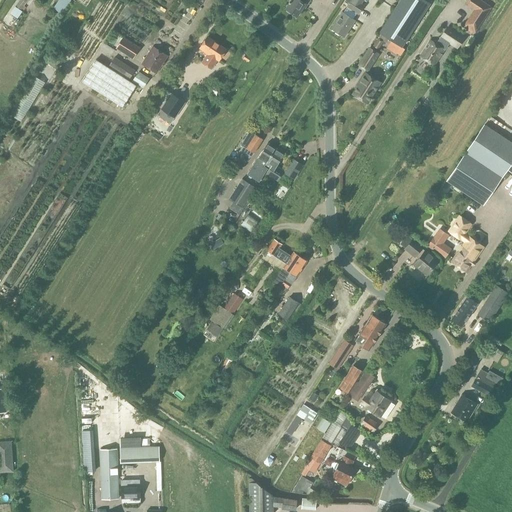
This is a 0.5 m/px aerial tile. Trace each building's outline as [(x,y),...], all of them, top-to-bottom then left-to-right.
[(20,10),(27,0),(20,0),(11,14),(17,18),(22,11),(20,10)] [(297,16),(305,4),(307,0),(291,0),(285,9),(297,16)] [(359,14),(364,6),(365,6),(356,0),(351,0),(347,6),(359,14)] [(403,45),(429,3),(423,0),(400,0),(380,31),(403,45)] [(492,5),(483,0),(470,0),(468,4),(475,8),(463,27),(473,34),(492,5)] [(343,37),(354,21),(342,13),(332,29),(343,37)] [(464,39),(448,28),(442,38),(441,38),(437,45),(431,41),(420,57),(434,66),(444,51),(445,51),(450,44),(457,48),(464,39)] [(133,59),(140,47),(123,37),(115,48),(133,59)] [(219,61),(226,50),(207,37),(200,48),(208,54),(202,62),(211,68),(217,60),(219,61)] [(375,44),(380,47),(383,42),(378,39),(375,44)] [(156,73),(167,57),(153,47),(142,64),(156,73)] [(378,54),(370,49),(360,65),(368,71),(378,54)] [(130,79),(135,72),(115,58),(110,66),(130,79)] [(136,85),(95,59),(81,81),(122,107),(136,85)] [(143,88),(149,80),(138,73),(133,82),(143,88)] [(367,102),(379,82),(365,73),(360,81),(362,82),(354,94),(367,102)] [(34,75),(10,114),(21,121),(45,83),(34,75)] [(170,124),(184,103),(171,95),(158,116),(170,124)] [(483,205),(511,161),(511,145),(483,126),(446,180),(483,205)] [(254,153),(262,140),(249,132),(241,145),(242,146),(239,152),(243,154),(240,158),(246,162),(254,153)] [(269,144),(268,143),(248,175),(260,182),(267,169),(264,167),(265,165),(276,148),(275,148),(276,146),(270,143),(269,144)] [(276,148),(265,165),(270,168),(266,174),(277,181),(283,171),(276,166),(284,153),(276,148)] [(294,178),(303,165),(293,159),(285,173),(294,178)] [(240,215),(246,206),(256,189),(242,180),(230,199),(234,202),(230,209),(240,215)] [(511,203),(495,191),(491,196),(509,208),(511,203)] [(271,212),(274,208),(255,196),(252,200),(271,212)] [(251,212),(242,226),(255,235),(264,222),(251,212)] [(465,243),(451,262),(465,272),(482,249),(463,235),(470,225),(460,218),(450,232),(465,243)] [(408,236),(401,245),(414,256),(415,255),(419,258),(414,263),(426,274),(437,261),(421,247),(422,246),(413,238),(412,239),(408,236)] [(445,258),(451,249),(434,236),(427,246),(445,258)] [(222,254),(228,250),(223,242),(223,241),(221,238),(208,245),(211,251),(218,247),(222,254)] [(279,248),(281,245),(275,240),(267,251),(274,256),(279,248)] [(279,289),(300,257),(293,253),(291,256),(279,248),(274,256),(286,264),(272,284),(279,289)] [(300,257),(279,289),(280,289),(285,281),(285,282),(290,285),(296,275),(297,276),(307,261),(300,257)] [(491,321),(508,294),(504,291),(511,278),(511,277),(504,273),(478,313),(491,321)] [(280,299),(290,285),(285,282),(276,295),(280,299)] [(313,282),(307,291),(311,293),(317,284),(313,282)] [(233,314),(242,300),(229,290),(219,305),(233,314)] [(289,321),(301,304),(291,297),(279,314),(289,321)] [(467,297),(452,319),(462,326),(471,314),(469,313),(476,303),(467,297)] [(268,308),(251,332),(255,334),(271,310),(268,308)] [(367,338),(379,320),(372,315),(356,340),(362,345),(367,338)] [(367,338),(362,345),(369,349),(385,324),(379,320),(367,338)] [(223,329),(215,324),(206,337),(213,342),(223,329)] [(338,370),(354,346),(344,340),(328,364),(338,370)] [(489,344),(486,351),(494,355),(497,349),(489,344)] [(473,355),(463,373),(470,377),(481,360),(473,355)] [(226,358),(219,370),(224,374),(232,361),(226,358)] [(349,393),(360,374),(363,371),(353,365),(340,388),(349,393)] [(492,397),(497,388),(495,387),(497,383),(486,377),(488,373),(481,369),(471,386),(492,397)] [(375,377),(366,371),(356,386),(355,385),(348,395),(358,401),(375,377)] [(379,415),(389,401),(377,393),(367,407),(379,415)] [(467,422),(477,404),(462,395),(451,412),(467,422)] [(304,404),(297,415),(302,419),(303,420),(311,424),(317,413),(304,404)] [(339,410),(331,423),(326,432),(325,433),(323,437),(338,445),(353,419),(339,410)] [(374,433),(380,424),(367,416),(361,425),(374,433)] [(326,432),(331,423),(323,419),(318,427),(326,432)] [(88,431),(80,432),(84,473),(91,472),(88,431)] [(315,438),(311,446),(315,448),(319,440),(315,438)] [(11,445),(11,442),(0,442),(0,472),(13,472),(12,450),(15,450),(15,444),(11,445)] [(313,464),(317,466),(330,446),(320,442),(308,460),(313,464)] [(102,499),(119,498),(117,448),(101,449),(102,499)] [(121,462),(159,461),(158,448),(121,449),(121,462)] [(346,485),(354,468),(351,467),(354,461),(343,456),(340,462),(332,478),(346,485)] [(301,476),(294,489),(302,494),(304,491),(307,493),(313,483),(301,476)] [(273,511),(272,495),(252,479),(249,479),(249,511),(273,511)] [(120,486),(122,503),(140,502),(140,486),(120,486)] [(296,510),(297,500),(275,497),(274,506),(283,507),(283,508),(296,510)] [(299,497),(297,509),(311,511),(313,500),(299,497)]
